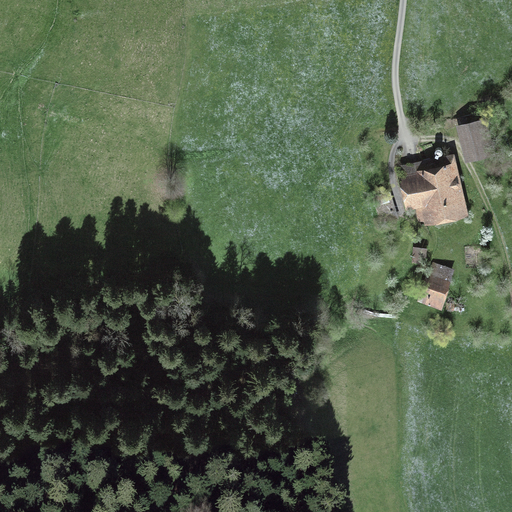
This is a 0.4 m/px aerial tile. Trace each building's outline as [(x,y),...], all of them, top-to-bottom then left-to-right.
[(484,122),(464,127),(472,159),(492,154),(484,122)] [(419,221),(466,209),(453,155),(399,168),(409,209),(415,207),(419,221)] [(396,218),(388,192),(373,197),(382,223),(396,218)] [(426,260),(426,247),(415,246),(414,260),(426,260)] [(435,264),(426,289),(422,288),(419,299),(439,306),(452,269),(435,264)]
